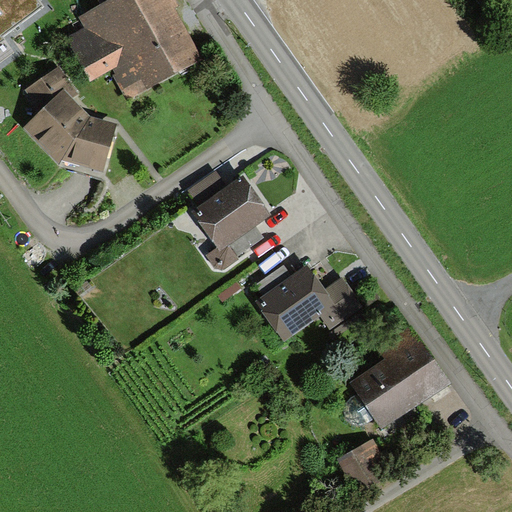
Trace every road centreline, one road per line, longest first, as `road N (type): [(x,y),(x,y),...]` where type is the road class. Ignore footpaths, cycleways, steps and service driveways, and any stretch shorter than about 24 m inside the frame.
road 1 (tertiary): [(236,0),(511,387)]
road 2 (track): [(496,424),(350,511)]
